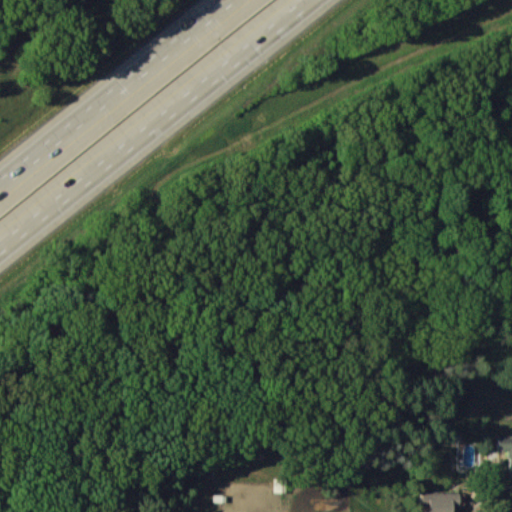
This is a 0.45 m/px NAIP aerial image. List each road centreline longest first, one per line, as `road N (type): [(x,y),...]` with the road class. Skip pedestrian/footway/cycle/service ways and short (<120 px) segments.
road 1 (motorway): [(0,248),(310,0)]
road 2 (motorway): [(227,0),(0,182)]
